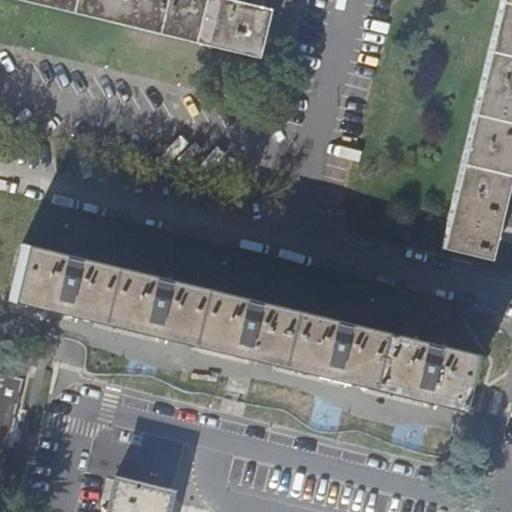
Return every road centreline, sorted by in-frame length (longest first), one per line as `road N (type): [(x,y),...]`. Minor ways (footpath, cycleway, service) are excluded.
road 1 (residential): [(65,511),(89,417),(494,511)]
road 2 (residential): [(312,157),(0,83)]
road 3 (residential): [(0,171),(290,241)]
road 4 (residential): [(290,241),(511,294)]
road 5 (residential): [(346,0),(312,157)]
